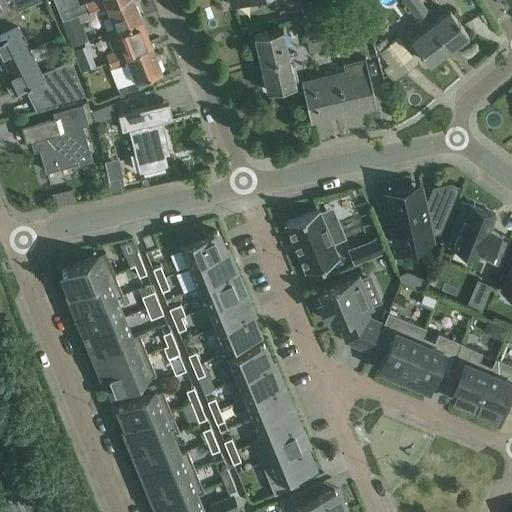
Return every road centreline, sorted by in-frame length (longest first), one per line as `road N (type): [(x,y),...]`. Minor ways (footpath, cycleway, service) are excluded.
road 1 (residential): [(123,511),(9,240)]
road 2 (residential): [(9,240),(242,188)]
road 3 (residential): [(242,188),(456,139)]
road 4 (residential): [(318,369),(511,446)]
road 5 (residential): [(242,188),(171,0)]
road 6 (residential): [(318,369),(242,188)]
road 7 (residential): [(378,511),(318,369)]
